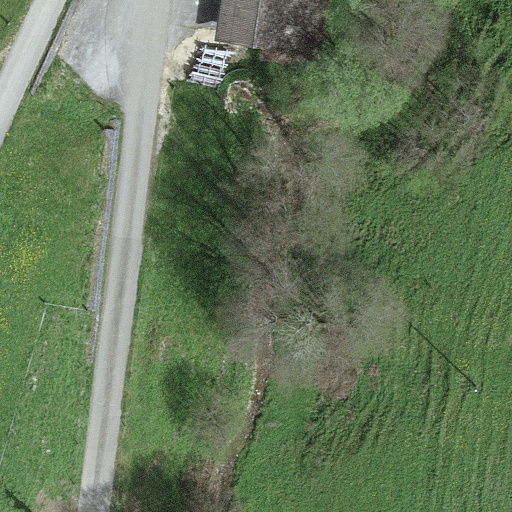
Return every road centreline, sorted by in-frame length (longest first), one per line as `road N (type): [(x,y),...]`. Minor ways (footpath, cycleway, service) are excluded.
road 1 (residential): [(95,511),(156,0)]
road 2 (track): [(0,114),(53,0)]
